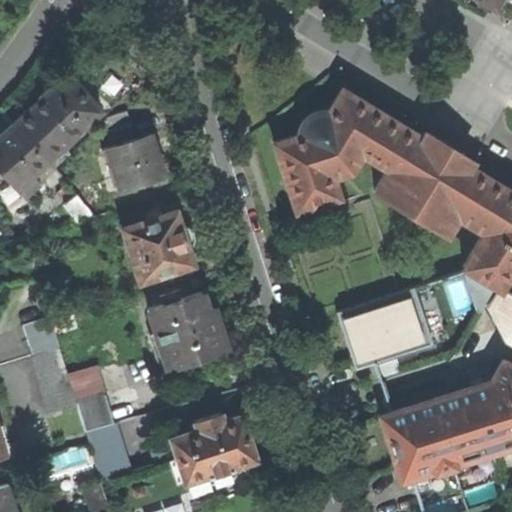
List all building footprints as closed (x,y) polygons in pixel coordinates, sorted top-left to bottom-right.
[(40,99),(14,121),(47,160),(102,113),(69,75),(52,89),(50,87),(39,97),(40,99)] [(420,136),(342,87),(327,110),(324,110),(320,110),(313,111),(309,113),(304,118),(300,124),(298,129),(297,133),(273,141),(295,210),(338,197),(331,176),(351,170),(362,153),(387,169),(374,191),(446,235),(458,217),(484,233),(463,267),(498,288),(500,289),(511,269),(511,190),(470,165),(473,160),(467,157),(465,160),(457,155),(459,152),(438,139),(437,142),(427,136),(429,133),(424,130),(420,136)] [(126,110),(99,119),(109,146),(136,137),(126,110)] [(14,121),(0,132),(0,172),(13,188),(15,187),(22,196),(37,183),(33,179),(50,164),(47,160),(14,121)] [(136,137),(109,146),(101,149),(109,173),(113,171),(120,191),(164,176),(149,133),(136,137)] [(79,198),(96,217),(109,212),(90,189),(79,198)] [(64,205),(79,224),(96,217),(79,198),(76,194),(64,205)] [(192,263),(188,249),(191,246),(193,243),(194,239),(193,234),(191,229),(188,226),(183,224),(180,224),(175,210),(121,228),(127,246),(134,244),(138,258),(130,261),(137,281),(192,263)] [(411,287),(336,312),(355,369),(430,345),(411,287)] [(498,288),(486,309),(504,343),(511,348),(511,296),(500,289),(498,288)] [(161,304),(147,309),(167,370),(227,349),(212,305),(206,307),(201,291),(179,298),(176,290),(159,296),(161,304)] [(22,325),(32,356),(59,348),(50,316),(22,325)] [(59,348),(32,356),(49,413),(77,405),(76,402),(75,398),(70,384),(59,348)] [(511,365),(500,358),(489,381),(379,416),(400,479),(434,468),(434,470),(453,464),(453,462),(511,443),(511,365)] [(70,384),(75,398),(104,389),(100,375),(70,384)] [(105,394),(76,402),(77,405),(84,431),(113,423),(105,394)] [(222,420),(219,412),(200,419),(200,418),(193,420),(194,422),(188,425),(190,431),(168,438),(175,458),(169,460),(176,481),(182,480),(183,483),(207,475),(211,486),(235,478),(231,467),(255,459),(240,414),(222,420)] [(113,426),(87,434),(91,448),(117,440),(113,426)] [(117,440),(91,448),(96,466),(120,459),(123,458),(117,440)] [(125,475),(120,459),(96,466),(101,481),(125,475)] [(105,511),(111,510),(101,481),(83,488),(91,511),(105,511)] [(0,511),(17,511),(8,482),(0,484),(0,511)] [(146,509),(146,511),(187,511),(185,500),(146,509)]
